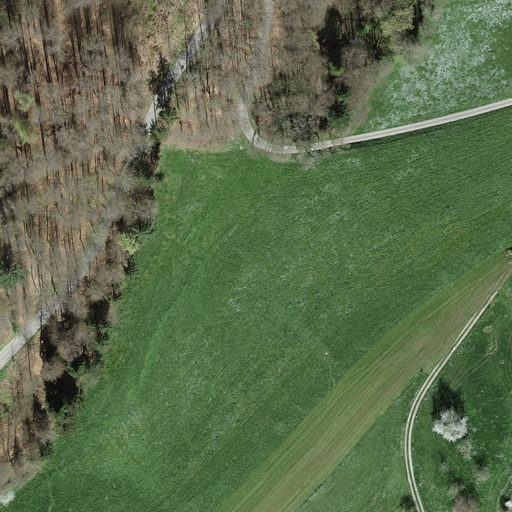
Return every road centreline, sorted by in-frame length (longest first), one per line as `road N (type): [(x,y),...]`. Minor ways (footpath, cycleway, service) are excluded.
road 1 (unclassified): [(220,0),(166,88),(95,247),(0,360)]
road 2 (unclassified): [(269,0),(243,106),(249,128),(270,146),(338,142),(511,102)]
road 3 (track): [(421,511),(407,450),(414,408),(511,269)]
